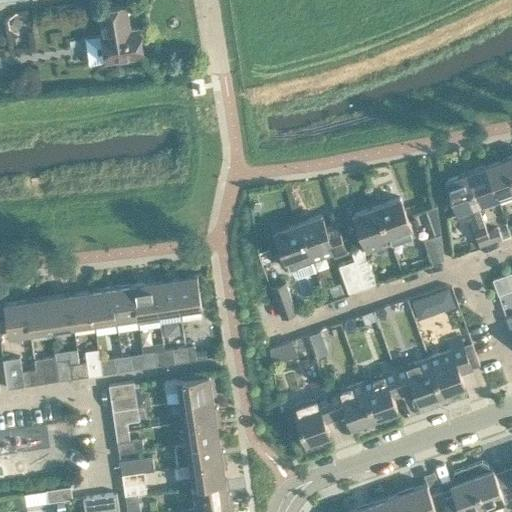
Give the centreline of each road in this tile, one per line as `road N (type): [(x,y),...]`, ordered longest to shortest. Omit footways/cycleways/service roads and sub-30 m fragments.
road 1 (residential): [(287,511),(301,479),(511,401)]
road 2 (residential): [(289,323),(472,267)]
road 3 (residential): [(98,387),(121,511)]
